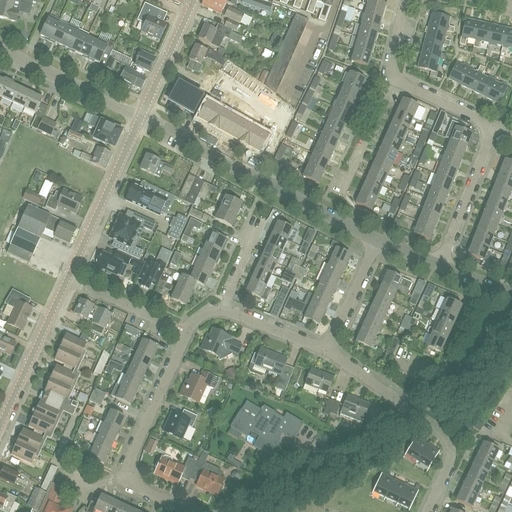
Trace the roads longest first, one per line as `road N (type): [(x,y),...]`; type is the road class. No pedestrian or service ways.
road 1 (residential): [(375,240),(140,117)]
road 2 (residential): [(188,329),(128,468),(129,484),(189,511)]
road 3 (residential): [(426,511),(449,448),(406,405),(325,350)]
road 4 (residential): [(67,278),(140,117)]
road 5 (residential): [(0,425),(67,278)]
road 6 (residential): [(140,117),(0,54)]
road 7 (residential): [(439,266),(494,125)]
road 8 (residential): [(188,329),(67,278)]
road 9 (residential): [(193,0),(140,117)]
road 10 (residential): [(334,188),(384,74)]
road 11 (residential): [(494,125),(384,74)]
road 12 (residential): [(325,350),(375,240)]
